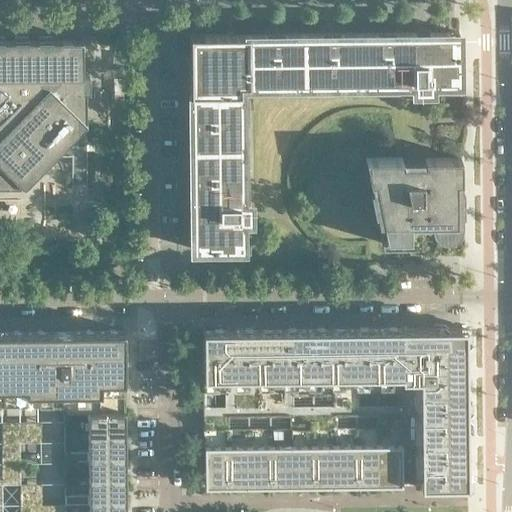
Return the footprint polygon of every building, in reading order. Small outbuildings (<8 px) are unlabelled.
[(459,88),(458,32),(432,32),(426,31),(421,31),(418,31),(416,32),(415,32),(415,88),(415,89),(417,90),(418,90),(420,90),(422,91),(424,90),(426,90),(427,89),(429,89),(459,88)] [(358,89),(415,88),(415,32),(330,33),(331,90),(358,89)] [(245,89),(244,34),(203,35),(201,34),(200,34),(197,33),(195,33),(193,34),(191,35),(189,35),(189,37),(189,38),(188,40),(188,42),(188,43),(188,45),(189,47),(189,49),(190,90),(245,89)] [(331,90),(330,33),(302,34),(303,90),(331,90)] [(246,120),(246,91),(275,90),(275,34),(244,34),(245,89),(190,90),(190,120),(246,120)] [(303,90),(302,34),(275,34),(275,90),(303,90)] [(85,122),(85,91),(89,91),(89,76),(83,76),(82,40),(52,41),(52,36),(38,37),(38,41),(28,41),(28,37),(14,37),(14,41),(4,41),(4,37),(0,36),(0,185),(24,185),(85,122)] [(247,146),(246,120),(190,120),(190,147),(246,146),(247,146)] [(247,175),(246,146),(190,147),(191,176),(247,175)] [(462,211),(461,187),(460,187),(459,156),(424,157),(401,158),(402,162),(402,200),(403,243),(406,243),(406,246),(436,245),(436,246),(461,245),(461,231),(460,231),(460,211),(462,211)] [(402,162),(401,158),(401,157),(364,157),(369,181),(371,188),(369,188),(371,200),(402,200),(402,162)] [(191,205),(247,204),(247,175),(191,176),(191,201),(191,205)] [(403,243),(402,200),(371,200),(373,212),(375,212),(377,220),(376,220),(380,243),(403,243)] [(248,248),(248,218),(248,216),(249,214),(249,213),(249,211),(249,209),(249,207),(248,206),(248,204),(247,204),(191,205),(191,201),(190,204),(190,207),(190,212),(190,215),(190,218),(191,222),(192,249),(248,248)] [(466,363),(465,326),(403,327),(202,329),(203,444),(203,475),(203,485),(225,485),(345,483),(420,483),(420,486),(467,485),(466,363)] [(0,330),(0,387),(25,387),(25,392),(89,391),(89,411),(89,412),(125,411),(125,408),(124,330),(0,330)] [(125,425),(125,411),(89,412),(89,411),(87,411),(87,433),(125,433),(125,430),(125,425)] [(125,446),(125,433),(87,433),(87,450),(87,455),(125,454),(125,451),(125,446)] [(88,459),(87,455),(87,450),(76,451),(76,459),(88,459)] [(76,459),(76,451),(64,451),(64,459),(76,459)] [(125,468),(125,454),(87,455),(88,459),(88,476),(125,476),(125,473),(125,468)] [(126,489),(125,476),(88,476),(88,494),(88,498),(126,498),(126,494),(126,489)] [(76,503),(76,494),(65,494),(65,503),(76,503)] [(88,498),(88,494),(76,494),(76,503),(88,502),(88,498)] [(125,511),(126,511),(126,498),(88,498),(88,502),(88,511),(125,511)]
